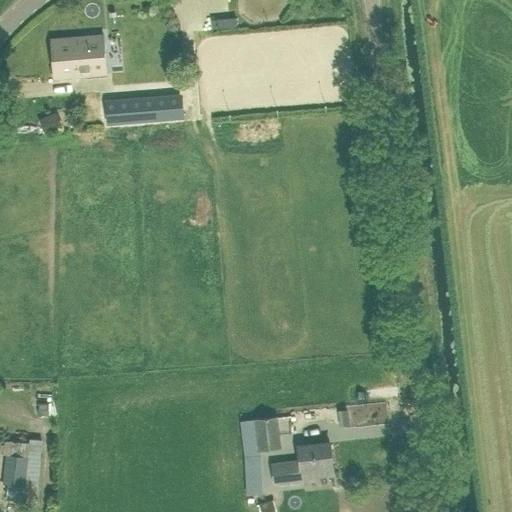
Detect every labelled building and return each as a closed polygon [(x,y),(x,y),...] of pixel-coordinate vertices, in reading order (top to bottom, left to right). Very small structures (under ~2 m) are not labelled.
[(149,14),(130,16),(135,52),(155,49),(153,33),(160,32),(159,21),(150,22),(149,14)] [(105,73),(101,33),(51,38),(55,78),(105,73)] [(157,68),(153,50),(135,53),(138,71),(157,68)] [(181,99),(106,105),(107,124),(183,118),(181,99)] [(256,450),(281,448),(277,415),(241,421),(243,437),(254,435),(256,450)] [(28,456),(38,457),(40,436),(30,436),(28,456)] [(302,480),(302,477),(333,473),(329,441),(297,445),(299,459),(271,463),(274,483),(302,480)] [(7,484),(24,486),(25,486),(28,456),(5,454),(1,483),(7,484)] [(24,486),(7,484),(5,496),(23,498),(24,486)]
